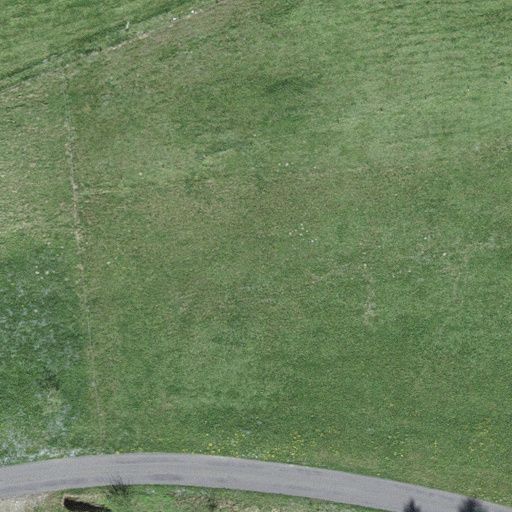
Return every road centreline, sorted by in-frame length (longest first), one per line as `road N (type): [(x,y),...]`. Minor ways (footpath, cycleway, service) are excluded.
road 1 (residential): [(467,511),(310,482),(149,467),(0,480)]
road 2 (track): [(191,0),(0,79)]
